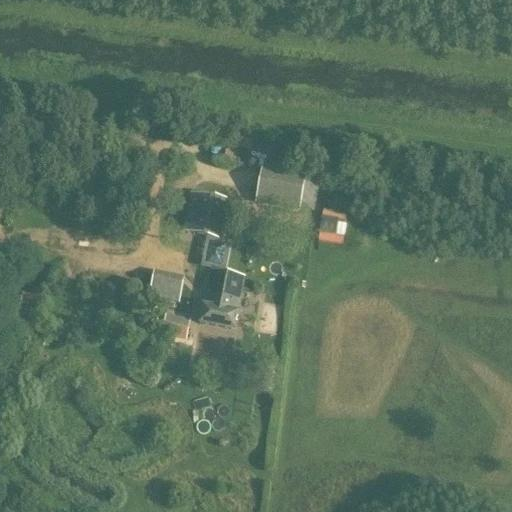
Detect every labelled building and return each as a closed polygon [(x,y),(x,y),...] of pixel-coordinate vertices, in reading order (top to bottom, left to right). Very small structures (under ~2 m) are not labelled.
[(299,210),(305,179),(307,171),(264,163),(264,166),(257,202),(299,210)] [(226,201),(204,198),(208,176),(195,174),(183,233),(219,241),(226,201)] [(322,212),(322,244),(348,244),(348,212),(322,212)] [(211,273),(205,307),(201,307),(198,326),(235,333),(239,314),(236,313),(243,279),(211,273)] [(169,340),(185,342),(188,320),(164,317),(160,341),(169,342),(169,340)]
